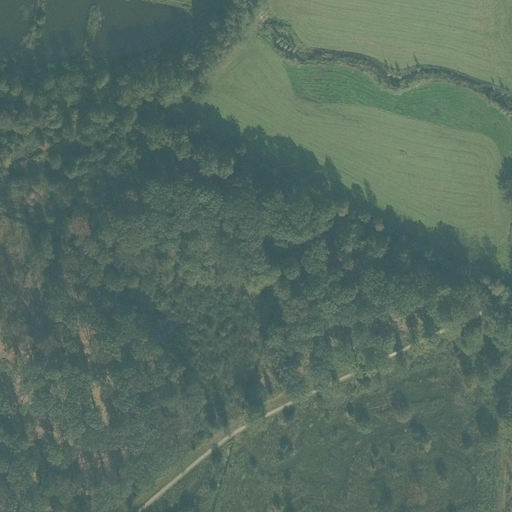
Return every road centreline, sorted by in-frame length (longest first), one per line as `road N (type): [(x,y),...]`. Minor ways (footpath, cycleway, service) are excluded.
road 1 (track): [(511,296),(237,423),(132,511)]
road 2 (track): [(511,366),(499,511)]
